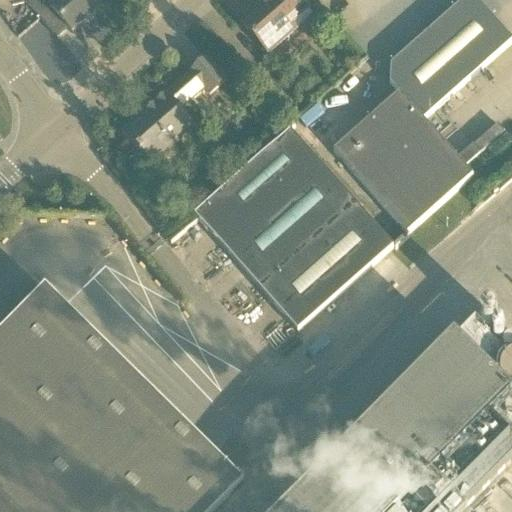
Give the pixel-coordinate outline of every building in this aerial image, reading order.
[(30,0),(26,4),(40,20),(56,39),(67,30),(73,36),(97,15),(83,0),(61,0),(51,9),(42,0),(30,0)] [(243,28),(268,56),(299,29),(295,24),(309,12),(298,0),(265,0),(257,8),(261,12),(243,28)] [(399,95),(423,123),(511,44),(511,42),(474,0),(465,0),(390,67),(388,85),(398,96),(399,95)] [(208,59),(145,115),(122,135),(140,156),(142,154),(153,166),(195,129),(180,112),(204,91),(209,98),(227,82),(208,59)] [(271,104),(281,96),(264,76),(254,85),(271,104)] [(472,179),(423,123),(399,95),(398,96),(333,154),(407,237),(472,179)] [(467,169),(508,138),(500,127),(459,157),(467,169)] [(194,217),(246,276),(298,334),(393,250),(289,133),(194,217)] [(511,401),(455,346),(411,391),(407,386),(340,454),(345,459),(291,511),(219,511),(244,488),(46,292),(0,338),(0,511),(463,511),(511,462),(511,401)] [(480,323),(480,325),(480,327),(481,329),(482,331),(484,333),(486,334),(488,334),(490,334),(492,333),(494,333),(495,331),(497,329),(497,327),(497,325),(497,323),(496,321),(495,319),(493,318),(490,317),(488,317),(485,317),(483,318),(481,320),(480,323)] [(503,345),(502,348),(503,350),(503,352),(505,354),(507,355),(509,357),(511,357),(511,356),(511,338),(511,339),(508,339),(506,341),(504,343),(503,345)] [(511,361),(501,372),(500,376),(501,381),(502,385),(505,389),(509,393),(511,394),(511,358),(510,359),(511,361)]
